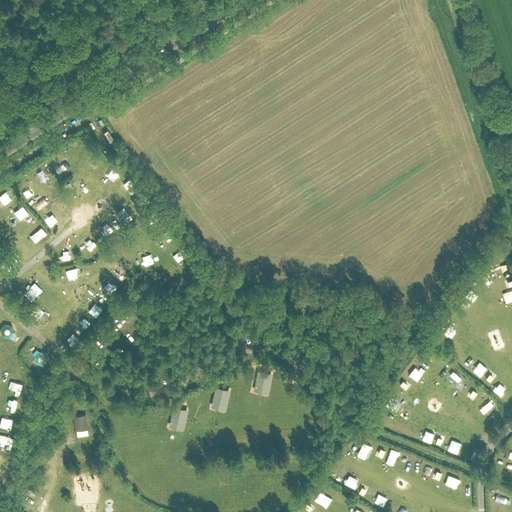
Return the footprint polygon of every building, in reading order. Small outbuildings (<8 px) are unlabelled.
[(107,129),(103,132),(109,142),(114,140),(107,129)] [(67,154),(72,169),(80,166),(75,151),(67,154)] [(93,162),(101,168),(108,159),(101,153),(93,162)] [(37,173),(44,183),(51,179),(43,168),(37,173)] [(73,184),(79,195),(87,190),(80,180),(73,184)] [(0,198),(0,200),(8,216),(17,211),(14,205),(15,204),(9,194),(0,198)] [(32,205),(40,213),(50,204),(43,196),(32,205)] [(17,219),(24,228),(37,219),(30,210),(17,219)] [(45,227),(40,230),(50,245),(55,241),(45,227)] [(39,232),(32,238),(41,247),(47,241),(39,232)] [(88,260),(99,251),(88,237),(77,245),(88,260)] [(188,248),(179,253),(185,262),(194,256),(188,248)] [(15,258),(4,262),(9,273),(20,269),(15,258)] [(482,305),(488,297),(477,288),(471,296),(482,305)] [(45,328),(54,319),(41,305),(31,314),(45,328)] [(471,322),(476,316),(465,306),(460,312),(471,322)] [(87,321),(79,326),(82,331),(90,327),(87,321)] [(65,337),(74,344),(79,337),(70,331),(65,337)] [(469,364),(477,356),(466,345),(458,353),(469,364)] [(39,351),(34,356),(35,363),(42,365),(47,360),(46,353),(39,351)] [(435,371),(446,371),(446,358),(436,358),(435,371)] [(8,399),(4,408),(17,413),(21,404),(8,399)] [(494,403),(484,414),(491,420),(501,410),(494,403)] [(384,424),(398,421),(395,410),(381,413),(384,424)] [(74,414),(75,430),(88,429),(86,413),(74,414)] [(415,430),(424,434),(427,426),(418,422),(415,430)] [(413,436),(422,439),(424,434),(414,431),(413,436)] [(5,436),(4,449),(13,449),(13,437),(5,436)] [(427,476),(430,465),(418,462),(415,472),(427,476)] [(431,482),(440,487),(446,474),(436,469),(431,482)] [(451,491),(462,494),(466,480),(456,476),(451,491)] [(331,501),(336,491),(328,486),(322,496),(331,501)] [(504,506),(505,491),(496,491),(495,505),(504,506)] [(342,509),(351,511),(355,501),(346,497),(342,509)]
